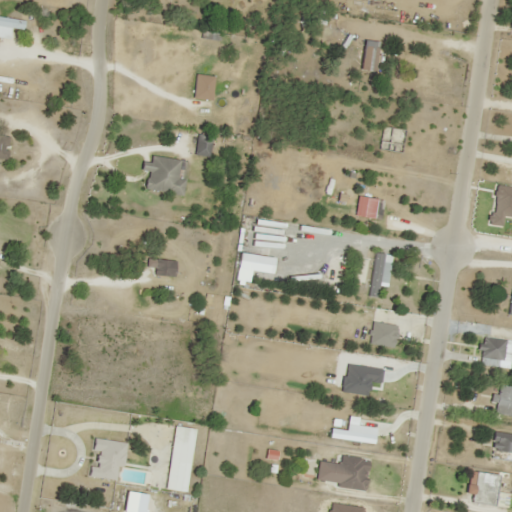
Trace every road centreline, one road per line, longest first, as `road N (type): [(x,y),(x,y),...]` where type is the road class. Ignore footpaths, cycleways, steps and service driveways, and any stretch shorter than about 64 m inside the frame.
road 1 (residential): [(20,511),(64,236),(97,111),(101,0)]
road 2 (residential): [(490,0),(411,511)]
